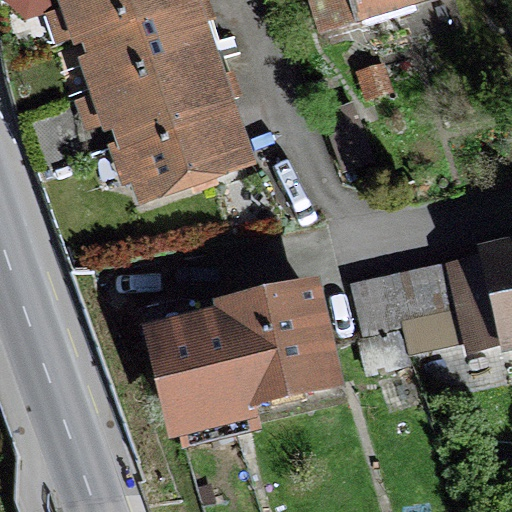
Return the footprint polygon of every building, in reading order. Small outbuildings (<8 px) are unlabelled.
[(73,0),(86,35),(186,0),(185,0),(73,0)] [(186,0),(86,35),(105,89),(205,54),(189,9),(186,0)] [(318,0),(325,24),(411,0),(318,0)] [(205,54),(105,89),(125,144),(225,109),(209,64),(205,54)] [(225,109),(125,144),(144,199),(244,164),(227,117),(225,109)] [(511,356),(511,254),(392,282),(414,379),(511,356)] [(328,378),(306,302),(158,343),(180,419),(328,378)]
